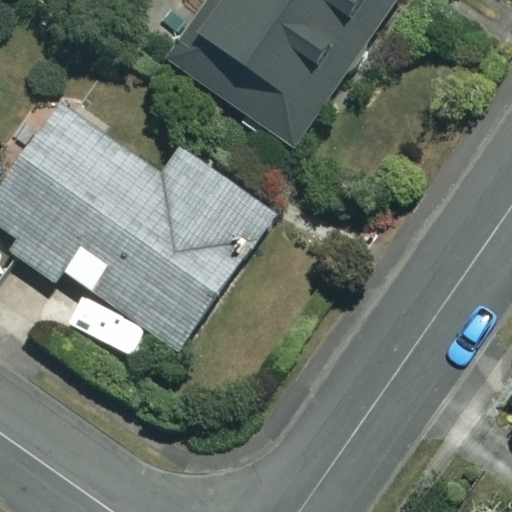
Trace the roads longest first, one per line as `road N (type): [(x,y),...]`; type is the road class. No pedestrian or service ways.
road 1 (residential): [(511,206),(299,511)]
road 2 (residential): [(111,511),(0,434)]
